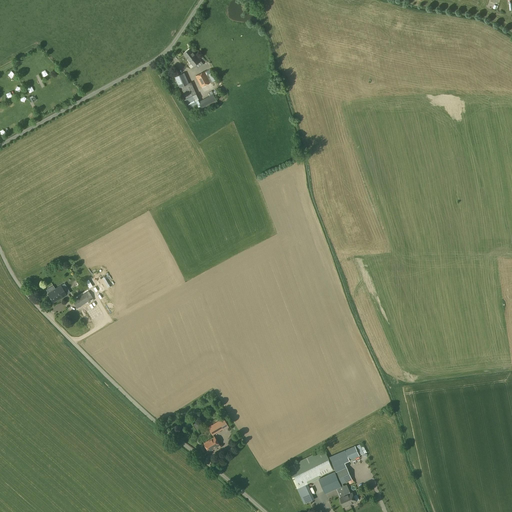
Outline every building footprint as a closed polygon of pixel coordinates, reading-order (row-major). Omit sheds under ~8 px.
[(201,61),(195,54),(194,54),(190,49),(184,54),(194,67),(201,61)] [(196,76),(201,87),(215,80),(211,73),(209,69),(196,76)] [(177,89),(179,88),(188,84),(187,84),(183,74),(173,78),(177,89)] [(179,88),(184,100),(193,96),(188,84),(179,88)] [(55,289),(61,298),(67,295),(61,286),(55,289)] [(61,298),(55,289),(48,294),(53,302),(58,299),(58,300),(61,298)] [(75,306),(91,296),(89,291),(72,301),(75,306)] [(91,296),(75,306),(77,309),(93,299),(91,296)] [(194,425),(197,430),(202,426),(199,421),(194,425)] [(208,427),(213,435),(223,429),(219,421),(208,427)] [(215,436),(204,443),(209,452),(220,445),(215,436)] [(324,450),(300,461),(288,467),(292,477),(304,504),(315,499),(308,483),(319,478),(319,476),(333,470),(333,468),(335,467),(335,468),(350,461),(350,460),(360,456),(355,446),(345,450),(346,453),(338,456),(336,451),(327,455),(324,450)] [(347,467),(337,471),(342,484),(352,479),(347,467)] [(335,472),(323,477),(319,479),(325,494),(341,487),(335,472)] [(344,507),(356,502),(356,501),(359,500),(357,494),(354,496),(352,493),(340,498),(344,507)]
